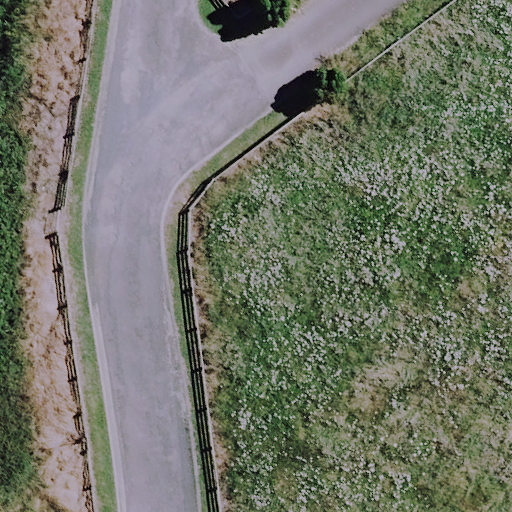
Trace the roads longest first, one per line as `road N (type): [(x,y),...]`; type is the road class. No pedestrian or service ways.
road 1 (unknown): [(143,288),(491,0)]
road 2 (unknown): [(143,288),(144,222),(174,0)]
road 3 (unknown): [(143,511),(143,288)]
